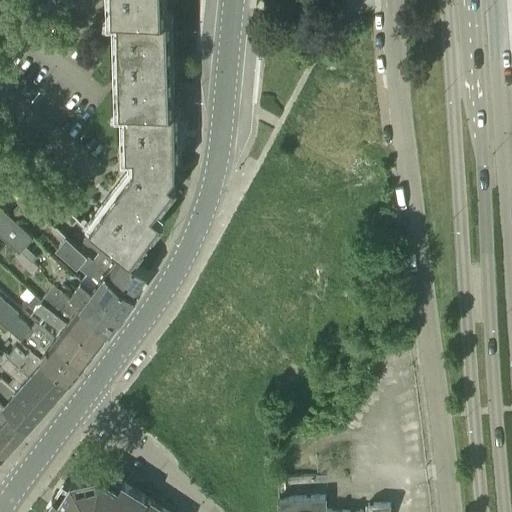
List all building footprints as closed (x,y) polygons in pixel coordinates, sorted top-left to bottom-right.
[(106,0),(107,19),(113,19),(115,114),(120,114),(121,161),(128,161),(128,168),(133,170),(168,180),(175,171),(175,156),(181,156),(180,106),(175,106),(172,11),(167,11),(166,0),(106,0)] [(133,260),(163,221),(155,215),(176,187),(168,180),(133,170),(128,168),(86,223),(90,226),(90,227),(89,228),(93,230),(133,260)] [(31,175),(29,177),(15,190),(25,201),(41,186),(31,175)] [(55,282),(109,328),(122,312),(104,297),(106,294),(95,285),(91,290),(81,281),(74,289),(64,281),(72,272),(34,234),(33,235),(16,219),(10,213),(0,204),(0,233),(20,251),(23,248),(40,264),(49,276),(55,282)] [(17,204),(10,213),(16,219),(24,211),(17,204)] [(149,273),(133,260),(93,230),(90,235),(88,234),(83,240),(89,245),(91,242),(100,250),(95,256),(137,292),(149,273)] [(137,292),(95,256),(93,259),(66,236),(56,249),(77,268),(80,266),(91,276),(93,274),(100,280),(95,285),(106,294),(104,297),(122,312),(135,294),(137,292)] [(32,271),(40,264),(23,248),(20,251),(16,256),(32,271)] [(96,346),(109,328),(55,282),(42,299),(96,346)] [(26,303),(59,330),(55,336),(84,362),(96,346),(42,299),(41,299),(34,293),(27,301),(26,303)] [(52,333),(39,323),(36,321),(31,327),(17,315),(20,311),(0,294),(0,319),(21,337),(20,338),(32,348),(32,349),(69,381),(71,380),(84,362),(55,336),(52,333)] [(69,381),(32,349),(25,356),(15,347),(8,356),(56,397),(69,381)] [(8,356),(4,352),(0,356),(0,363),(16,376),(10,383),(1,375),(0,376),(0,401),(2,403),(0,406),(0,407),(26,430),(56,397),(8,356)] [(0,458),(3,458),(3,457),(26,430),(0,407),(0,458)] [(121,481),(118,486),(100,474),(85,477),(92,511),(136,511),(146,497),(121,481)] [(92,511),(85,477),(71,481),(59,499),(54,496),(43,511),(92,511)] [(326,511),(327,506),(326,494),(278,496),(278,511),(326,511)] [(170,511),(146,497),(136,511),(170,511)] [(327,506),(326,511),(390,511),(390,503),(366,503),(365,510),(327,506)]
